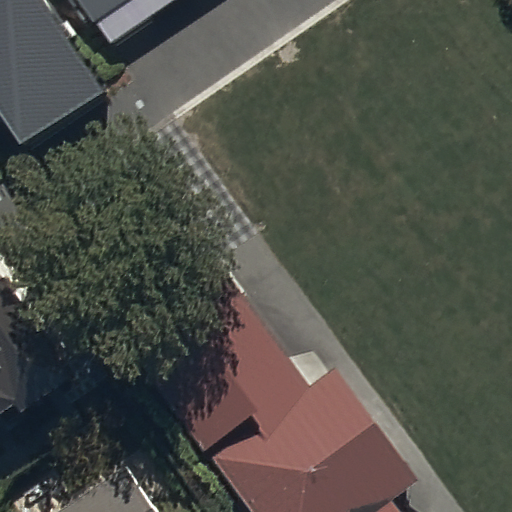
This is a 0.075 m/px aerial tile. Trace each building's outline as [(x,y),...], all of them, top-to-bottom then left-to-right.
[(109,97),(42,0),(0,0),(0,116),(31,165),(109,97)] [(75,0),(115,57),(199,0),(75,0)] [(410,511),(394,488),(420,470),(338,355),(315,372),(183,187),(76,263),(254,511),(410,511)] [(0,412),(14,404),(20,413),(73,378),(4,277),(0,279),(0,412)] [(153,511),(127,472),(68,511),(153,511)]
